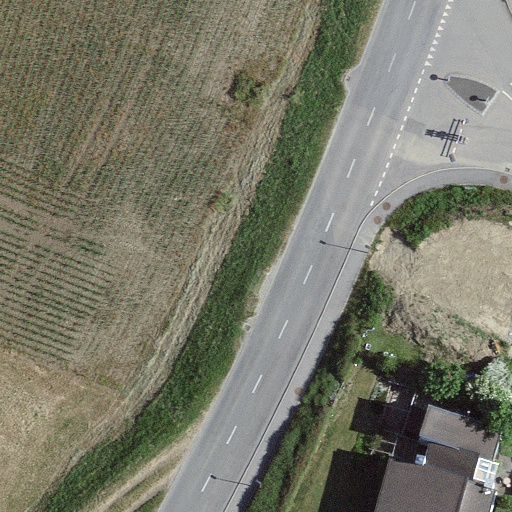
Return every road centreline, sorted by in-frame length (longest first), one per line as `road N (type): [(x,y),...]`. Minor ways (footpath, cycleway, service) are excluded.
road 1 (tertiary): [(177,511),(253,376),(363,126)]
road 2 (residential): [(363,126),(438,125),(511,140)]
road 3 (tertiary): [(363,126),(416,0)]
